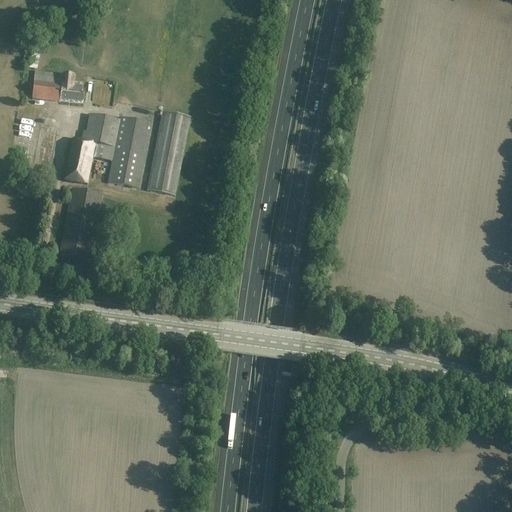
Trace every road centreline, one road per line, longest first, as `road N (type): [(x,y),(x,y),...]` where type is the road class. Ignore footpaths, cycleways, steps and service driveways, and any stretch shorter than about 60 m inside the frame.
road 1 (tertiary): [(511,393),(378,357),(0,303)]
road 2 (motorway): [(253,511),(282,279),(334,0)]
road 3 (motorway): [(307,0),(257,277),(227,511)]
road 4 (unclassified): [(344,511),(340,466),(347,444),(374,424),(511,447)]
road 5 (unclassified): [(0,262),(42,258),(59,182)]
